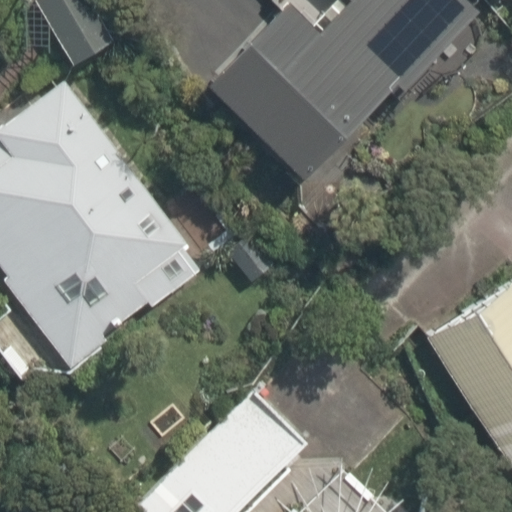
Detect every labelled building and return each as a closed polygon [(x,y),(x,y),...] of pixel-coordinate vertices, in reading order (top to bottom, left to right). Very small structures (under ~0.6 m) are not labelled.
[(184,79),(274,180),(377,88),(380,91),(461,19),(444,0),(332,0),(334,2),(296,36),(267,4),(184,79)] [(492,0),(500,9),(510,0),(492,0)] [(0,290),(61,370),(199,266),(53,74),(0,115),(0,290)] [(511,280),(511,278),(413,323),(422,340),(499,508),(511,498),(511,280)] [(408,434),(352,368),(327,389),(384,455),(408,434)] [(185,442),(114,511),(384,511),(317,444),(293,469),(279,455),(238,496),(185,442)]
